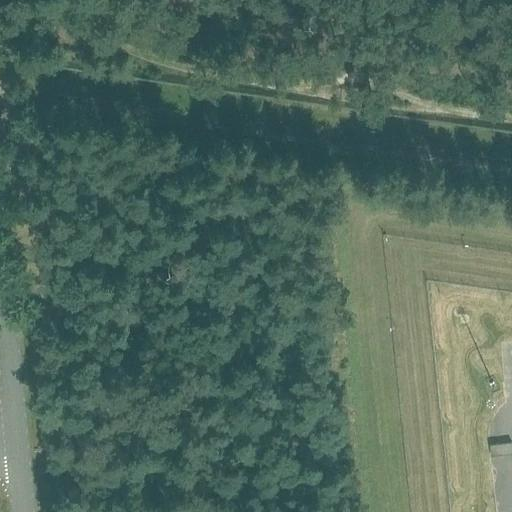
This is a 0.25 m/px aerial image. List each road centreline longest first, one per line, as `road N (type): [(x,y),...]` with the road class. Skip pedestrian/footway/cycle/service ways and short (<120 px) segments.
road 1 (track): [(511,119),(423,110),(373,81),(338,77),(277,90),(35,58),(0,35)]
road 2 (unclassified): [(25,511),(0,286)]
